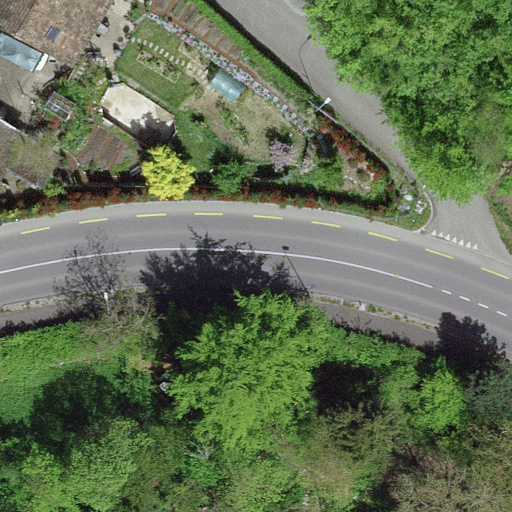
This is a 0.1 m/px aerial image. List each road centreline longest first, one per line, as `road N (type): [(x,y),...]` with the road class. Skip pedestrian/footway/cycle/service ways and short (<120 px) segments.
road 1 (secondary): [(0,273),(64,257),(164,249),(279,253),(445,293)]
road 2 (residential): [(250,0),(364,102),(455,217),(445,293)]
